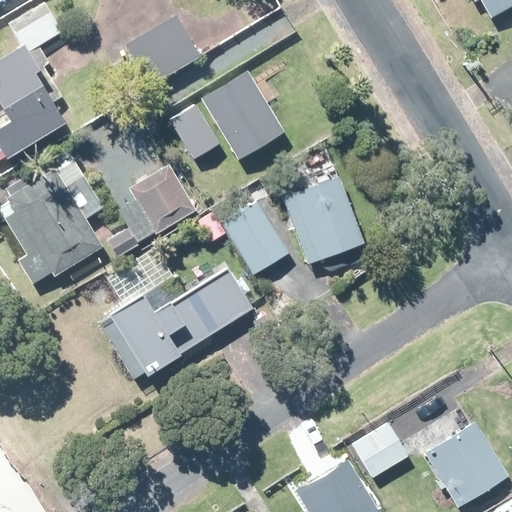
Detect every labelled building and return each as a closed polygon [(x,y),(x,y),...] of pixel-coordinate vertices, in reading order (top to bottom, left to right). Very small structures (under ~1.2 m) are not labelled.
[(511,0),(468,0),(469,2),(472,0),(475,0),(487,19),(511,3),(511,0)] [(35,46),(59,32),(41,2),(4,25),(17,47),(0,57),(0,120),(2,124),(0,125),(0,160),(56,127),(43,106),(54,100),(60,96),(63,94),(49,68),(35,46)] [(143,87),(194,59),(170,17),(119,46),(143,87)] [(237,77),(194,106),(231,162),(274,134),(237,77)] [(187,110),(162,127),(185,162),(210,146),(187,110)] [(99,209),(79,174),(62,148),(45,159),(52,170),(2,200),(4,203),(0,205),(0,218),(22,255),(14,260),(27,284),(47,273),(49,277),(98,248),(81,220),(99,209)] [(336,178),(336,175),(331,163),(277,184),(282,198),(280,199),(284,210),(305,264),(324,257),(358,245),(333,178),(336,178)] [(125,189),(152,235),(165,228),(170,237),(195,222),(189,213),(192,211),(165,165),(162,167),(125,189)] [(249,276),(258,270),(284,254),(253,203),(218,223),(249,276)] [(195,222),(208,243),(223,233),(209,213),(195,222)] [(365,255),(352,264),(359,273),(372,265),(365,255)] [(245,311),(248,310),(222,269),(182,295),(179,289),(171,277),(135,300),(133,296),(100,318),(102,320),(137,375),(139,379),(180,352),(245,311)] [(421,453),(452,503),(503,472),(470,419),(419,450),(421,453)] [(368,473),(403,453),(383,420),(349,440),(368,473)] [(373,511),(341,456),(288,487),(302,511),(373,511)]
